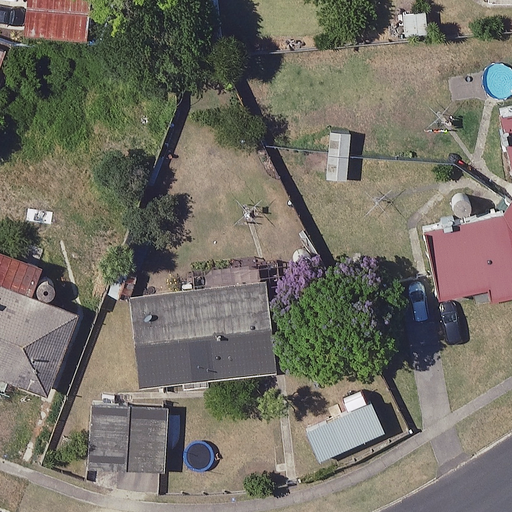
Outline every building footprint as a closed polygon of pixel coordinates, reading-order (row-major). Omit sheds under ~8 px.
[(89,0),(16,0),(13,29),(86,37),(89,0)] [(220,0),(185,0),(186,54),(221,53),(220,0)] [(511,111),(496,115),(511,179),(511,203),(420,226),(435,290),(477,280),(480,293),(511,285),(511,111)] [(271,366),(263,276),(130,288),(139,378),(271,366)] [(74,308),(0,280),(0,371),(44,388),(74,308)] [(168,405),(92,400),(88,461),(164,466),(168,405)]
